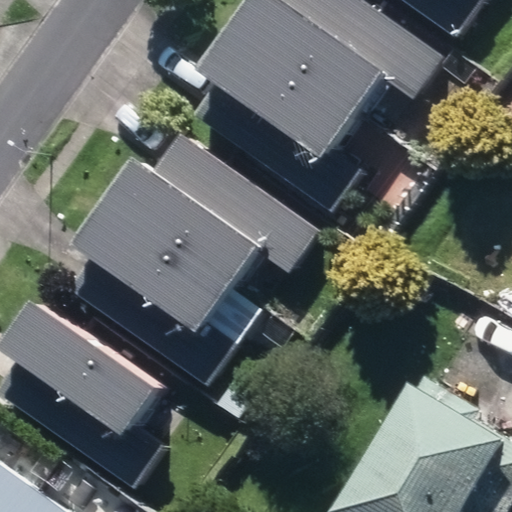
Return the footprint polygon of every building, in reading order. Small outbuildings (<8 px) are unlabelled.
[(250,0),(231,27),(359,116),(385,79),(419,103),(448,62),(358,0),(250,0)] [(397,0),(460,45),(489,4),(483,0),(397,0)] [(333,154),(359,116),(231,27),(200,71),(223,87),(200,119),(338,216),(366,176),(333,154)] [(136,161),(109,200),(236,288),(263,249),(296,271),(321,235),(185,139),(158,177),(136,161)] [(212,323),(236,288),(109,200),(79,242),(100,258),(75,293),(215,390),(246,347),(212,323)] [(2,396),(141,495),(170,454),(135,430),(159,395),(34,305),(2,351),(23,366),(2,396)] [(217,408),(240,423),(258,395),(236,380),(217,408)] [(345,511),(508,511),(511,506),(511,446),(476,425),(483,414),(425,380),(345,511)] [(0,511),(65,511),(0,463),(0,511)]
